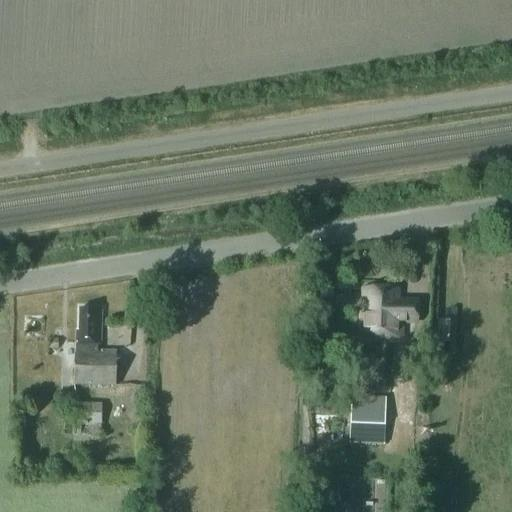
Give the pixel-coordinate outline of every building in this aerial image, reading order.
[(417,297),(397,297),(397,290),(367,290),(367,309),(364,309),(363,336),(401,338),(401,324),(417,325),(417,297)] [(74,384),(116,385),(116,351),(97,351),(97,344),(100,345),(101,309),(79,309),(79,330),(76,330),(75,350),(74,384)] [(47,348),(58,348),(58,339),(47,339),(47,348)] [(352,401),(350,443),(383,444),(385,402),(352,401)] [(74,403),(74,435),(102,435),(102,403),(74,403)] [(328,415),(329,406),(314,406),(314,414),(328,415)]
